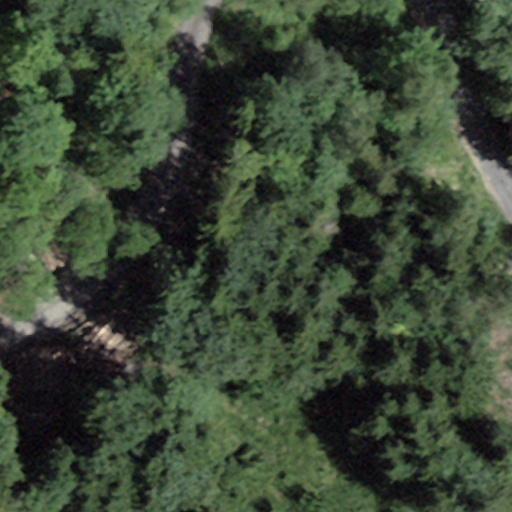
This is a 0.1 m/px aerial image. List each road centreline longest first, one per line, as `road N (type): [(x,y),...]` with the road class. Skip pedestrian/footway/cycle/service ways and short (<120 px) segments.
road 1 (track): [(0,323),(32,320),(91,289),(149,223),(193,0)]
road 2 (track): [(511,190),(462,108),(434,0)]
